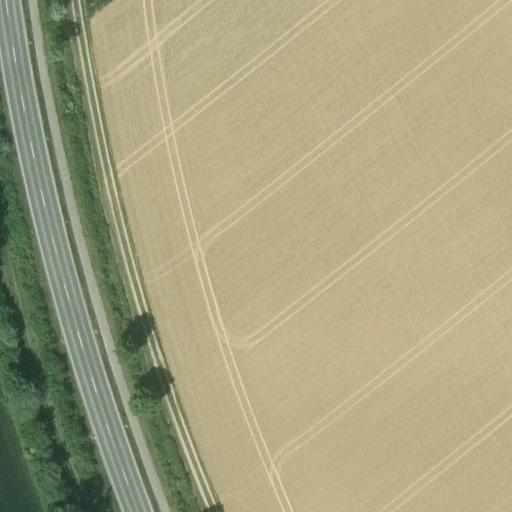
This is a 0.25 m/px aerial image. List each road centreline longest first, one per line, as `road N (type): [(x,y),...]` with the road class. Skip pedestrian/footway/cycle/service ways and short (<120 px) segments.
road 1 (track): [(217,511),(142,302),(88,94),(78,0)]
road 2 (secondary): [(138,511),(106,430),(50,222),(7,0)]
road 3 (track): [(0,224),(94,511)]
